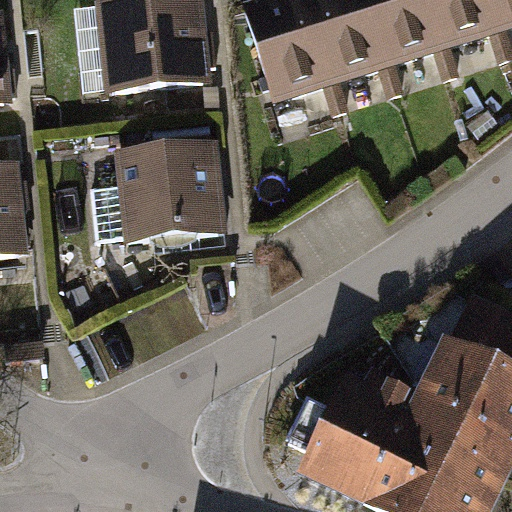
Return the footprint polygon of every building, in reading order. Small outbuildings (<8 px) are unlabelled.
[(393,119),(449,102),(418,0),(401,0),(360,12),(393,119)] [(418,0),(449,102),(505,85),(479,0),(418,0)] [(511,0),(479,0),(505,85),(511,83),(511,0)] [(336,136),(393,119),(360,12),(304,29),(336,136)] [(195,18),(77,29),(85,118),(203,107),(195,18)] [(280,153),(336,136),(304,29),(248,46),(280,153)] [(215,170),(98,181),(106,269),(224,258),(215,170)] [(18,187),(0,188),(0,278),(26,276),(18,187)] [(292,483),(353,511),(489,511),(511,465),(511,335),(457,309),(408,412),(341,380),(330,403),(317,397),(290,455),(302,461),(292,483)]
